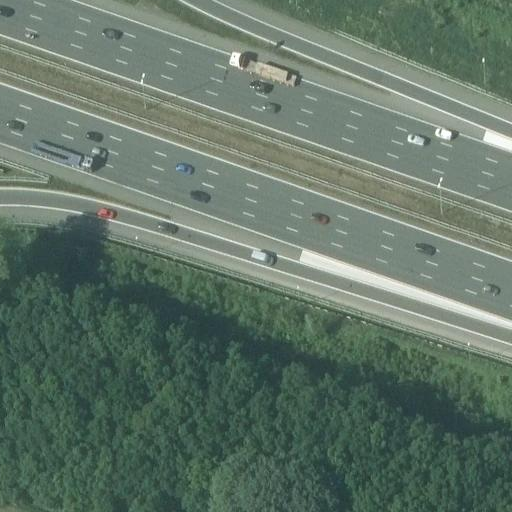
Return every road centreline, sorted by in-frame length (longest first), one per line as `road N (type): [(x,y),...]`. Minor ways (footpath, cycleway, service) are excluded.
road 1 (motorway): [(0,109),(511,290)]
road 2 (motorway): [(511,182),(0,4)]
road 3 (motorway): [(0,197),(54,198),(295,268),(511,315)]
road 4 (motorway): [(511,135),(206,0)]
